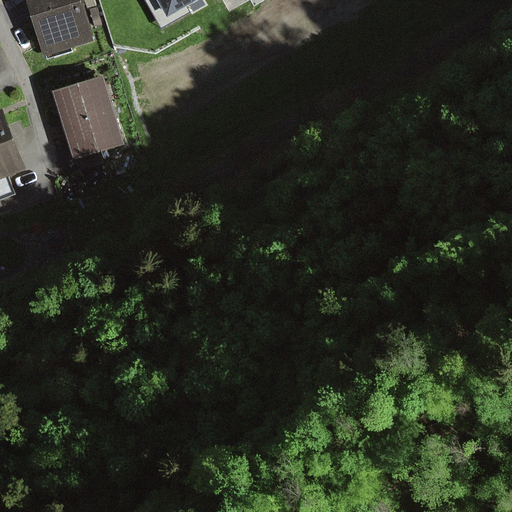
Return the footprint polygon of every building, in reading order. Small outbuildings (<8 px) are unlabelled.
[(95,41),(82,0),(27,0),(45,57),(95,41)] [(95,0),(85,0),(88,8),(97,5),(95,0)] [(199,0),(157,0),(168,18),(199,0)] [(99,8),(90,11),(95,27),(104,24),(99,8)] [(125,145),(104,76),(53,92),(73,160),(79,159),(83,171),(107,164),(103,151),(125,145)] [(27,171),(3,110),(0,110),(0,200),(16,195),(9,178),(27,171)]
